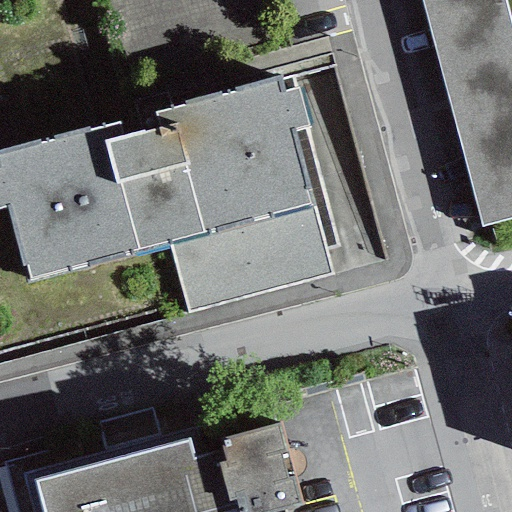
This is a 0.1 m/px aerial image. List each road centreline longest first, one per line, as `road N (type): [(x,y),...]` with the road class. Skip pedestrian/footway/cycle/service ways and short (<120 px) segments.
road 1 (residential): [(0,413),(429,303)]
road 2 (residential): [(429,303),(492,511)]
road 3 (unknown): [(456,393),(380,428),(370,457),(388,511)]
